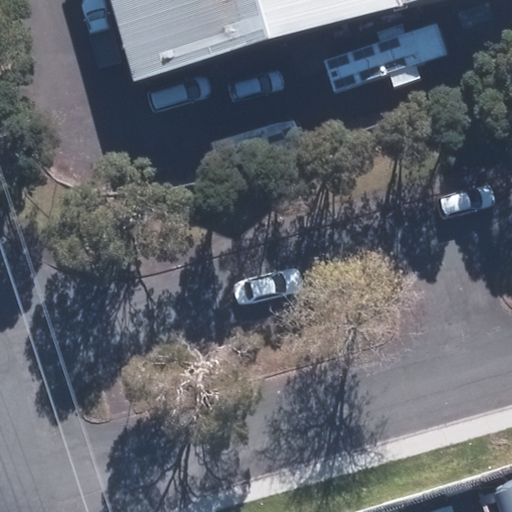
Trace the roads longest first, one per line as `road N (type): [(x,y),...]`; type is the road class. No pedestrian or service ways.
road 1 (residential): [(0,352),(511,215)]
road 2 (residential): [(511,378),(55,511)]
road 3 (unknown): [(420,239),(466,392)]
